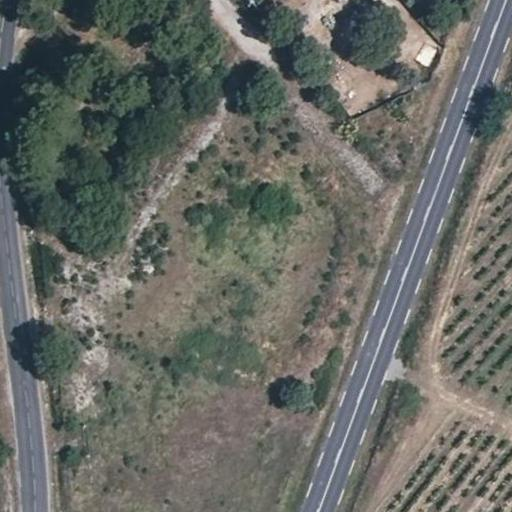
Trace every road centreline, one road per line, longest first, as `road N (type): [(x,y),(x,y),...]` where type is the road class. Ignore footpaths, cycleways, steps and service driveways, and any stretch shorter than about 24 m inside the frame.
road 1 (primary): [(318,511),(505,0)]
road 2 (tertiary): [(36,511),(0,186)]
